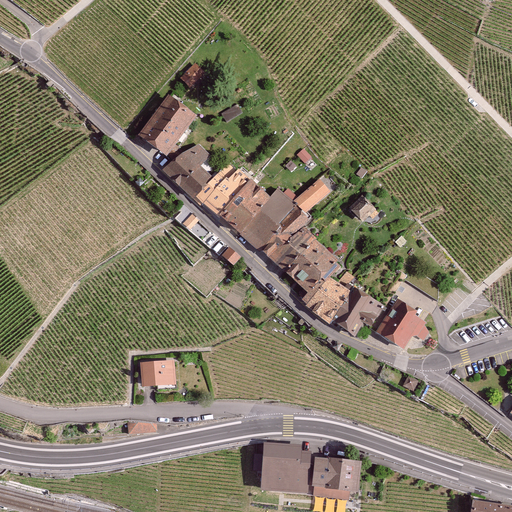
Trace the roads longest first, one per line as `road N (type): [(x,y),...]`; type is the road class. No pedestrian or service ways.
road 1 (residential): [(0,32),(331,331),(423,364),(511,341)]
road 2 (residential): [(263,426),(256,407),(46,415),(0,404)]
road 3 (primary): [(0,451),(89,456),(263,426)]
road 4 (primary): [(263,426),(327,428),(511,488)]
road 5 (track): [(511,128),(385,0)]
road 6 (track): [(451,359),(445,324),(511,259)]
